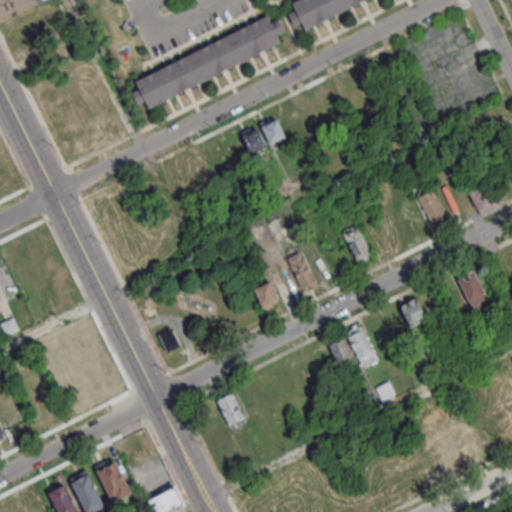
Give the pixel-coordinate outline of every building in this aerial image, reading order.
[(0,0),(35,0),(0,17),(0,0)] [(294,7),(307,0),(374,0),(307,34),(303,26),(296,30),(289,18),(297,14),(294,7)] [(138,85),(268,19),(271,26),(280,22),(286,35),(278,39),(282,46),(151,111),(148,104),(140,108),(134,96),(141,92),(138,85)] [(300,108),(309,126),(343,110),(334,91),(300,108)] [(62,163),(128,137),(112,98),(47,124),(62,163)] [(306,129),(297,109),(281,116),(290,136),(306,129)] [(262,126),(277,118),(286,135),(271,143),(262,126)] [(242,135),(257,127),(267,146),(251,153),(242,135)] [(211,177),(199,156),(182,166),(194,187),(211,177)] [(479,212),(465,183),(481,175),(495,204),(479,212)] [(418,197),(432,189),(448,217),(434,226),(418,197)] [(428,225),(415,199),(400,207),(413,233),(428,225)] [(46,221),(17,234),(50,314),(80,301),(46,221)] [(343,232),(358,226),(372,256),(357,263),(343,232)] [(511,266),(511,239),(502,244),(511,267),(511,266)] [(285,258),(301,249),(319,283),(302,291),(285,258)] [(458,278),(474,270),(487,297),(471,305),(458,278)] [(254,288),(270,281),(279,300),(263,307),(254,288)] [(401,305),(417,297),(427,318),(411,326),(401,305)] [(0,322),(13,316),(19,329),(6,335),(0,322)] [(348,335),(364,328),(378,359),(363,366),(348,335)] [(328,344),(343,336),(352,353),(337,361),(328,344)] [(375,387),(390,382),(395,394),(380,399),(375,387)] [(217,400),(232,392),(245,418),(229,426),(217,400)] [(504,443),(491,414),(475,421),(488,450),(504,443)] [(438,439),(451,467),(467,460),(455,432),(438,439)] [(432,477),(449,469),(440,448),(423,456),(432,477)] [(96,470),(116,460),(131,493),(119,499),(117,495),(110,498),(96,470)] [(84,511),(70,482),(90,473),(104,504),(87,511),(84,511)] [(57,511),(47,492),(66,483),(79,511),(57,511)] [(152,511),(147,501),(175,486),(184,503),(167,511),(152,511)]
